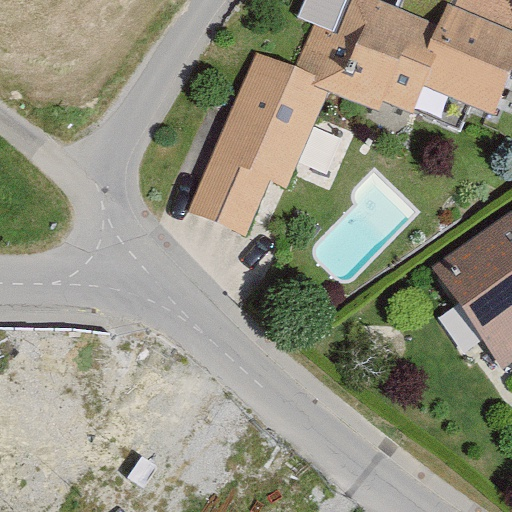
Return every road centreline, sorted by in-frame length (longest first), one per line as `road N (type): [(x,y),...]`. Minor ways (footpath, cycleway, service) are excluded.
road 1 (residential): [(426,511),(125,266)]
road 2 (residential): [(217,0),(139,105),(97,195)]
road 3 (residential): [(125,266),(67,283),(0,284)]
